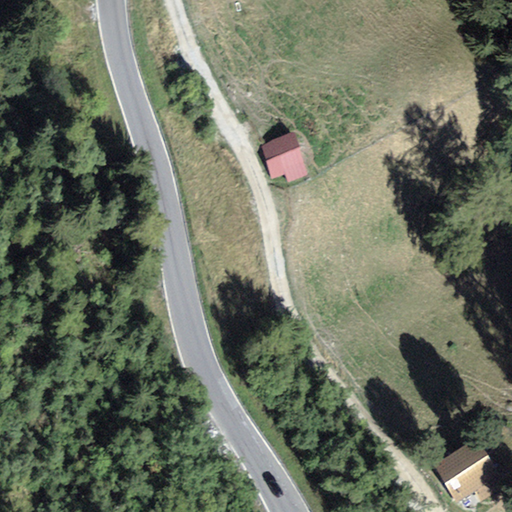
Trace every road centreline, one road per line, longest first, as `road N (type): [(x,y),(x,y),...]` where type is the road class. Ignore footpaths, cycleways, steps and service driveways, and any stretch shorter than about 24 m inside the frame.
road 1 (track): [(174,0),(204,79),(264,194),(296,328),(433,511)]
road 2 (tertiary): [(288,511),(211,394),(194,350),(109,0)]
